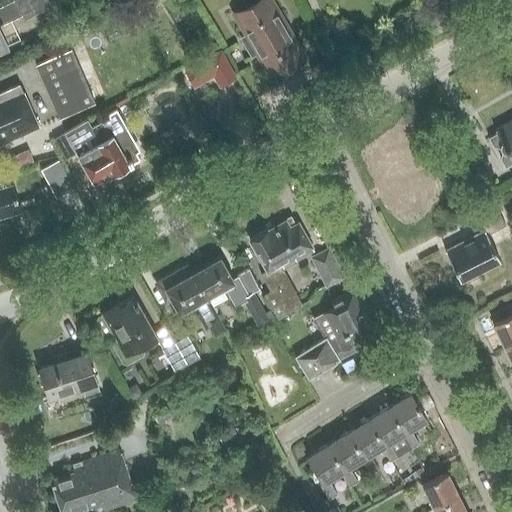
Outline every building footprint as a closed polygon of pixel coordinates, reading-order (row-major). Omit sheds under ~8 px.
[(9,0),(0,5),(0,24),(9,19),(21,12),(24,17),(48,4),(45,0),(9,0)] [(268,0),(257,0),(234,14),(246,34),(239,38),(250,56),(256,52),(269,73),(280,67),(283,73),(293,67),(290,61),(300,55),(268,0)] [(18,39),(9,19),(0,24),(0,50),(5,48),(4,45),(18,39)] [(33,62),(57,116),(93,100),(69,46),(33,62)] [(221,49),(184,70),(194,87),(214,77),(219,87),(237,77),(221,49)] [(0,90),(0,141),(34,127),(15,84),(0,90)] [(64,130),(52,137),(65,158),(76,152),(92,181),(112,170),(113,172),(115,171),(119,172),(128,168),(128,163),(139,157),(141,156),(137,150),(140,148),(116,105),(107,110),(110,115),(90,126),(86,118),(64,130)] [(511,119),(494,130),(496,133),(488,137),(493,145),(499,146),(501,151),(500,158),(505,167),(511,162),(511,177),(511,178),(511,179),(511,119)] [(57,160),(39,169),(49,188),(67,179),(57,160)] [(11,183),(0,186),(0,211),(9,209),(10,215),(37,207),(33,195),(16,200),(11,183)] [(482,230),(444,249),(459,279),(461,277),(463,282),(478,275),(476,270),(498,259),(486,234),(505,225),(496,208),(476,218),(482,230)] [(262,295),(274,316),(297,303),(278,268),(311,249),(296,223),(288,228),(284,221),(281,222),(280,220),(270,225),(272,228),(266,231),(264,228),(247,238),(263,268),(257,272),(268,291),(262,295)] [(342,276),(327,247),(310,255),(325,284),(342,276)] [(218,256),(191,271),(205,297),(224,286),(235,305),(243,301),(257,325),(267,319),(251,292),(247,294),(236,275),(231,278),(218,256)] [(179,278),(176,271),(159,280),(178,312),(191,305),(205,330),(209,327),(214,335),(224,330),(205,297),(191,271),(179,278)] [(308,378),(338,360),(355,349),(377,338),(353,290),(331,302),(333,307),(313,318),(323,338),(294,355),(308,378)] [(103,312),(96,316),(95,320),(101,332),(105,333),(112,329),(118,340),(111,344),(110,347),(119,364),(125,365),(142,356),(144,348),(149,346),(147,341),(154,337),(131,295),(102,311),(103,312)] [(492,323),(504,348),(511,343),(511,303),(492,313),(496,321),(492,323)] [(185,335),(172,341),(185,364),(198,357),(185,335)] [(172,371),(185,364),(172,341),(160,348),(172,371)] [(52,356),(53,361),(38,366),(48,395),(81,384),(84,395),(99,390),(84,345),(52,356)] [(137,386),(131,385),(126,388),(132,398),(141,393),(137,386)] [(410,393),(386,407),(402,434),(410,447),(418,443),(410,429),(426,419),(410,393)] [(382,447),(390,460),(398,455),(389,441),(402,434),(386,407),(366,420),(382,447)] [(345,432),(361,459),(370,473),(377,468),(369,454),(382,447),(366,420),(345,432)] [(348,467),(361,459),(345,432),(324,445),(340,472),(349,485),(356,480),(348,467)] [(336,493),(328,479),(340,472),(324,445),(306,456),(322,481),(319,483),(328,498),(336,493)] [(71,464),(73,471),(51,478),(61,511),(71,511),(85,508),(86,511),(94,511),(135,498),(119,449),(71,464)] [(421,485),(432,509),(458,497),(446,472),(421,485)] [(432,509),(433,511),(465,511),(458,497),(432,509)]
